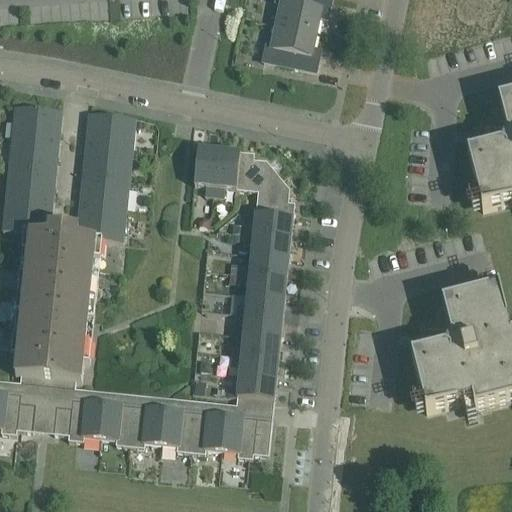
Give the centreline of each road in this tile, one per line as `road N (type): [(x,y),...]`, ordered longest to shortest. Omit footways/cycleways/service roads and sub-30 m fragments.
road 1 (residential): [(325,511),(366,139)]
road 2 (residential): [(0,67),(366,139)]
road 3 (residential): [(366,139),(392,0)]
